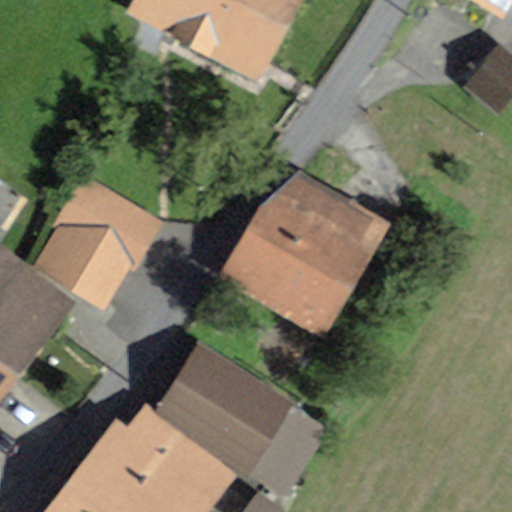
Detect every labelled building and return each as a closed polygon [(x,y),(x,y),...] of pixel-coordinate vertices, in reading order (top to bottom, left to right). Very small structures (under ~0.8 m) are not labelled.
[(245,67),(280,0),(144,0),(139,11),(245,67)] [(495,105),(511,84),(511,59),(503,52),(474,87),(495,105)] [(278,201),(232,278),(316,328),(336,295),(326,289),(367,222),(299,181),(278,201)] [(126,258),(148,221),(100,192),(78,229),(125,257),(126,258)] [(125,257),(78,229),(67,223),(43,262),(102,297),(125,257)] [(0,361),(2,363),(51,300),(0,260),(0,361)] [(288,381),(307,351),(276,331),(257,361),(288,381)] [(318,430),(198,353),(162,409),(238,457),(239,455),(284,483),(318,430)] [(178,511),(189,511),(212,483),(145,432),(132,449),(111,432),(48,511),(172,511),(174,509),(178,511)] [(279,511),(262,499),(252,511),(279,511)]
